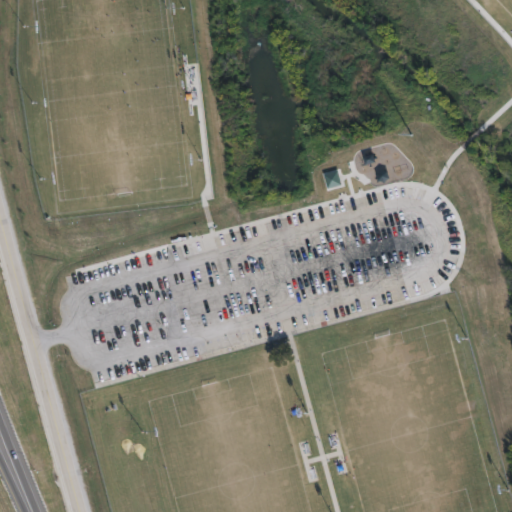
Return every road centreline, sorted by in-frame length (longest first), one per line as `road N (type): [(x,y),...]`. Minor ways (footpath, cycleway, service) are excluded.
road 1 (secondary): [(0,206),(77,511)]
road 2 (motorway): [(45,511),(0,386)]
